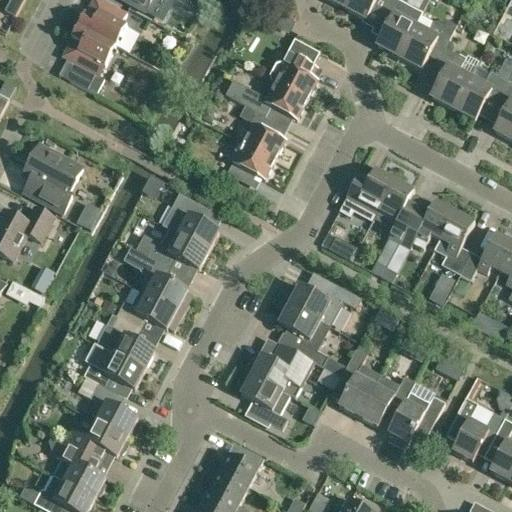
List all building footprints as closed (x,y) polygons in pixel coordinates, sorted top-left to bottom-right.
[(25,0),(11,0),(4,14),(15,20),(25,0)] [(128,0),(126,5),(145,15),(153,0),(128,0)] [(322,0),(344,11),(349,0),(322,0)] [(349,0),(344,11),(366,23),(378,1),(387,6),(390,0),(349,0)] [(391,0),(390,0),(387,6),(376,27),(386,32),(377,49),(399,61),(416,29),(417,30),(423,17),(411,10),(391,0)] [(426,0),(402,0),(429,13),(433,3),(426,0)] [(84,17),(78,29),(116,50),(127,29),(121,27),(127,16),(100,2),(90,20),(84,17)] [(428,36),(417,30),(416,29),(399,61),(421,73),(433,50),(443,55),(445,51),(457,29),(447,24),(434,25),(428,36)] [(116,50),(78,29),(71,42),(77,44),(67,63),(77,69),(69,84),(96,98),(104,82),(99,80),(105,70),(116,50)] [(445,51),(443,55),(433,73),(443,78),(431,101),(453,113),(470,81),(459,75),(466,62),(445,51)] [(275,87),(307,105),(318,85),(316,83),(321,73),(288,55),(283,65),(276,67),(270,79),(272,86),(275,88),(275,87)] [(470,81),(453,113),(475,124),(487,102),(497,107),(511,78),(511,65),(507,63),(499,80),(477,68),(471,81),(470,81)] [(511,78),(497,107),(506,112),(494,135),(511,144),(511,78)] [(275,87),(275,88),(268,102),(234,84),(226,99),(256,115),(288,133),(293,123),(297,125),(307,105),(275,87)] [(0,119),(9,103),(0,98),(0,119)] [(288,133),(256,115),(250,126),(254,128),(243,147),(275,165),(286,145),(282,143),(288,133)] [(275,165),(243,147),(242,150),(238,148),(231,162),(234,164),(227,177),(249,189),(255,179),(265,185),(275,165)] [(45,192),(39,204),(63,217),(73,200),(69,198),(83,172),(62,160),(60,165),(37,152),(22,180),(45,192)] [(376,218),(380,211),(395,184),(375,173),(362,198),(351,193),(340,215),(350,220),(357,208),(376,218)] [(395,184),(380,211),(390,216),(386,223),(396,229),(378,263),(388,268),(397,252),(398,252),(400,247),(412,225),(401,219),(415,194),(395,184)] [(178,238),(209,254),(220,235),(197,223),(203,212),(180,200),(172,215),(186,223),(178,238)] [(422,231),(412,225),(400,247),(410,253),(413,247),(424,253),(431,238),(440,243),(455,216),(435,205),(422,231)] [(4,215),(0,221),(0,258),(13,265),(27,239),(41,246),(54,222),(35,211),(27,227),(4,215)] [(475,226),(455,216),(440,243),(450,248),(446,256),(448,257),(441,269),(460,279),(472,257),(462,251),(475,226)] [(209,254),(178,238),(170,233),(162,249),(144,239),(136,254),(144,258),(171,272),(176,262),(199,274),(209,254)] [(482,263),(472,257),(460,279),(471,285),(477,272),(487,278),(491,271),(501,276),(511,254),(511,246),(496,238),(482,263)] [(511,254),(501,276),(510,281),(506,288),(511,291),(511,295),(508,303),(511,305),(511,254)] [(171,272),(144,258),(138,269),(142,271),(140,275),(154,282),(146,298),(183,318),(193,300),(187,297),(188,295),(165,283),(171,272)] [(30,305),(41,311),(45,303),(13,285),(7,298),(27,309),(30,305)] [(46,289),(38,285),(34,292),(43,297),(46,289)] [(289,308),(330,330),(343,306),(356,313),(362,302),(334,287),(325,303),(299,289),(289,308)] [(183,318),(146,298),(138,313),(124,305),(121,311),(104,303),(99,311),(116,320),(139,332),(144,322),(167,334),(168,332),(174,335),(183,318)] [(330,330),(289,308),(278,328),(305,342),(302,347),(296,357),(314,367),(339,380),(345,370),(317,355),(330,330)] [(139,332),(116,320),(110,331),(106,332),(101,342),(102,347),(116,354),(114,358),(145,374),(155,355),(133,343),(139,332)] [(314,367),(296,357),(281,349),(272,365),(262,360),(251,379),(290,400),(295,402),(314,367)] [(358,421),(381,379),(362,369),(367,360),(356,354),(342,379),(353,384),(339,410),(358,421)] [(145,374),(114,358),(106,373),(92,365),(84,380),(98,388),(107,392),(112,382),(135,394),(145,374)] [(290,400),(251,379),(241,398),(267,412),(261,423),(282,434),(288,423),(280,419),(290,400)] [(400,389),(381,379),(358,421),(378,431),(392,405),(402,411),(415,386),(405,380),(400,389)] [(107,392),(98,388),(90,403),(95,405),(91,415),(92,418),(98,421),(96,425),(127,442),(138,422),(115,410),(121,400),(107,392)] [(405,406),(388,437),(391,438),(388,444),(403,451),(405,446),(408,448),(422,422),(434,428),(445,407),(433,400),(425,416),(405,406)] [(492,446),(485,442),(489,435),(470,424),(478,408),(466,402),(455,423),(466,429),(453,455),(472,466),(477,458),(484,461),(492,446)] [(510,486),(511,481),(511,446),(507,444),(511,435),(511,426),(505,423),(493,444),(504,449),(490,475),(510,486)] [(74,433),(66,448),(89,460),(94,450),(117,461),(119,456),(122,458),(125,455),(127,451),(128,447),(125,445),(127,442),(96,425),(88,440),(74,433)] [(65,466),(56,481),(95,502),(97,498),(100,500),(103,496),(104,493),(106,489),(103,487),(106,482),(83,470),(89,460),(66,448),(58,462),(65,466)] [(228,456),(218,475),(249,491),(264,463),(246,454),(241,463),(228,456)] [(218,475),(209,493),(239,509),(249,491),(218,475)] [(89,511),(95,502),(56,481),(47,496),(42,493),(34,508),(41,511),(60,511),(62,509),(67,511),(89,511)] [(237,511),(239,509),(209,493),(199,511),(201,511),(237,511)] [(318,497),(312,508),(320,511),(324,511),(329,503),(318,497)] [(295,502),(289,511),(303,511),(306,508),(295,502)]
